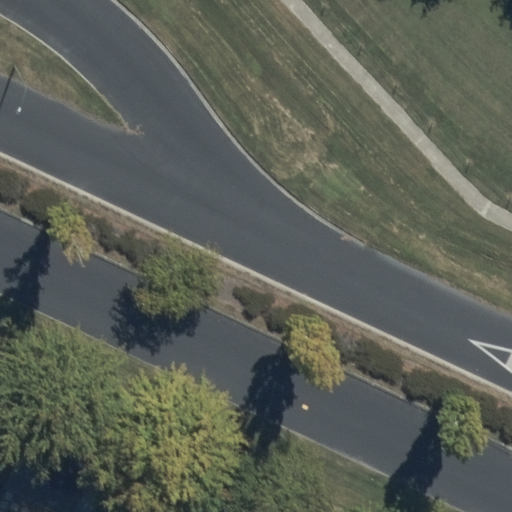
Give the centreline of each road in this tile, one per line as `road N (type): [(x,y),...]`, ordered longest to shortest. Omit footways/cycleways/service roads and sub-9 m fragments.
road 1 (tertiary): [(0,122),(511,365)]
road 2 (tertiary): [(511,477),(0,238)]
